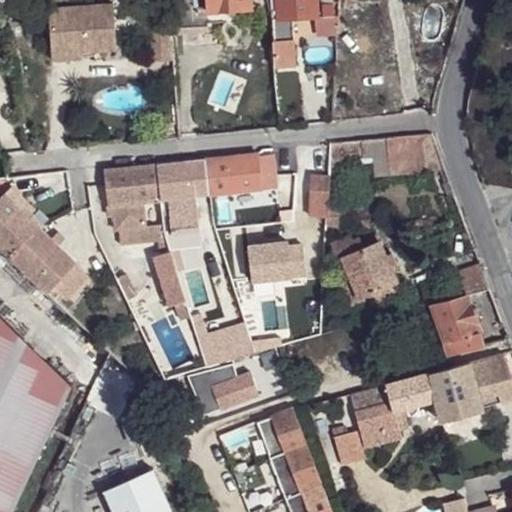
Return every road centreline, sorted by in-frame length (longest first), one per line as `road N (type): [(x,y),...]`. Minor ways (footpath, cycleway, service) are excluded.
road 1 (residential): [(22,166),(450,125)]
road 2 (unknown): [(511,337),(204,431),(195,448),(224,511)]
road 3 (tertiary): [(450,125),(492,256)]
road 4 (tertiary): [(476,0),(450,90),(450,125)]
